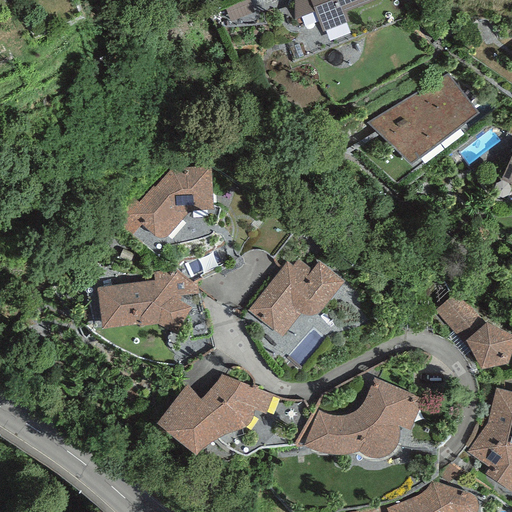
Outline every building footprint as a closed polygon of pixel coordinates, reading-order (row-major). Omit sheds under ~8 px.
[(295,6),(293,23),(314,15),(322,36),(349,26),(345,17),(382,3),(380,0),(294,0),(295,6)] [(448,74),(366,125),(412,166),(476,116),(448,74)] [(511,155),(498,183),(511,189),(511,155)] [(133,237),(158,257),(167,246),(213,234),(220,211),(213,207),(210,169),(170,171),(155,190),(153,188),(138,205),(132,199),(112,222),(130,239),(133,237)] [(312,273),(298,261),(292,269),(287,265),(249,313),(283,339),(301,317),(306,317),(310,317),(316,316),(323,312),(329,304),(344,285),(319,265),(312,273)] [(154,283),(97,291),(101,333),(143,329),(143,330),(158,329),(176,338),(193,311),(184,306),(182,299),(199,296),(196,285),(176,271),(153,274),(154,283)] [(436,310),(465,342),(480,369),(507,364),(511,348),(511,336),(485,323),(456,292),(436,310)] [(186,387),(157,431),(196,464),(200,458),(204,452),(221,440),(227,436),(241,432),(246,429),(249,426),(254,412),(266,416),(273,397),(221,377),(216,384),(200,402),(186,387)] [(398,431),(397,428),(410,432),(423,402),(374,381),(368,395),(366,399),(364,403),(361,407),(359,410),(355,413),(351,415),(348,417),(344,418),(340,419),(336,418),(333,419),(329,418),(326,416),(322,415),(319,413),(303,450),(319,458),(342,460),(346,459),(353,458),(358,456),(361,458),(364,460),(367,461),(370,462),(373,462),(377,462),(381,462),(385,461),(389,459),(391,457),(393,454),(395,452),(396,449),(397,446),(398,443),(399,440),(399,436),(398,432),(398,431)] [(511,397),(504,395),(496,391),(486,427),(467,455),(489,470),(484,477),(511,494),(511,397)] [(450,465),(439,476),(448,484),(458,474),(450,465)] [(417,499),(387,511),(477,511),(478,510),(477,505),(475,501),(472,497),(467,495),(434,485),(428,491),(423,495),(417,499)]
